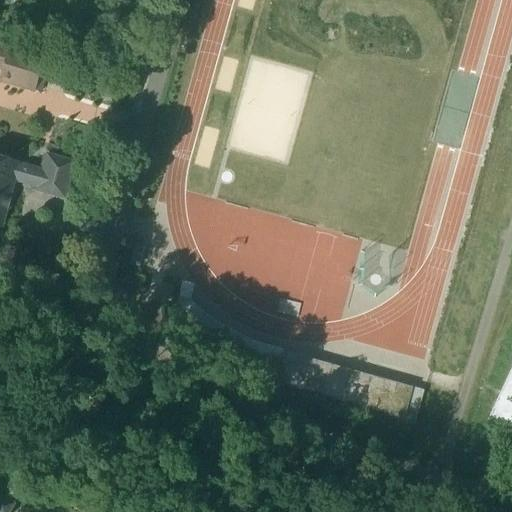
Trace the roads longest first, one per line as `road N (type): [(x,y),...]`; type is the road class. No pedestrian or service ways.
road 1 (track): [(511,501),(236,419),(113,341)]
road 2 (residential): [(113,341),(203,0)]
